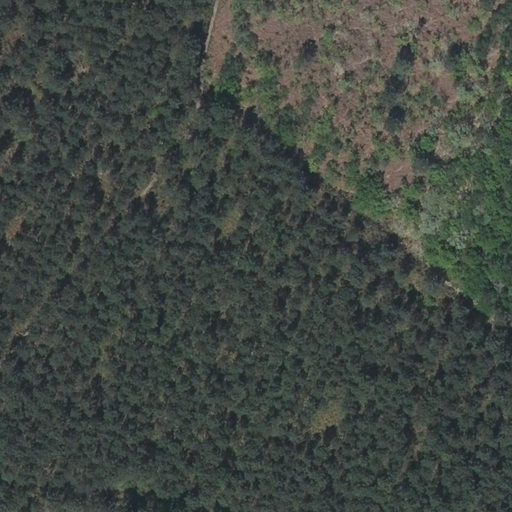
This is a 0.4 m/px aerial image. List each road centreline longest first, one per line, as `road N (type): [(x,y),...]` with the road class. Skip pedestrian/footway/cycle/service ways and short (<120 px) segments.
road 1 (track): [(511,332),(209,86),(202,68),(219,0)]
road 2 (track): [(0,363),(221,97)]
road 3 (track): [(238,511),(0,475)]
